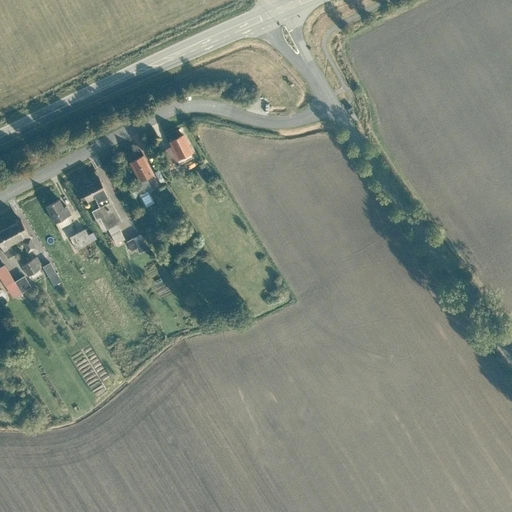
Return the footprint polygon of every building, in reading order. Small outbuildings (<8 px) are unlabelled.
[(183,135),(170,141),(172,146),(170,147),(174,156),(176,159),(191,152),(183,135)] [(143,155),(131,162),(134,169),(141,181),(146,191),(147,190),(157,185),(157,182),(155,178),(152,177),(150,178),(148,176),(153,173),(149,166),(143,155)] [(99,178),(80,187),(87,201),(95,197),(96,201),(99,199),(101,201),(107,198),(106,196),(108,195),(99,178)] [(114,197),(120,210),(125,208),(118,194),(114,197)] [(99,206),(92,211),(95,217),(100,214),(107,228),(105,229),(106,229),(108,228),(117,224),(122,221),(111,201),(109,201),(107,198),(101,201),(99,199),(96,201),(99,206)] [(59,199),(46,206),(55,223),(71,215),(66,206),(64,207),(59,199)] [(21,219),(8,226),(15,241),(21,238),(23,241),(28,252),(36,247),(30,238),(31,237),(21,219)] [(8,226),(0,230),(0,244),(4,252),(5,251),(8,257),(9,257),(15,254),(10,244),(15,241),(8,226)] [(92,239),(85,226),(70,235),(77,248),(92,239)] [(140,233),(128,239),(133,251),(146,245),(140,233)] [(193,236),(183,233),(181,240),(190,243),(193,236)] [(34,256),(21,265),(29,276),(42,267),(34,256)] [(62,279),(51,260),(42,265),(54,284),(62,279)] [(5,264),(0,266),(0,274),(13,296),(32,285),(25,274),(14,281),(5,264)]
